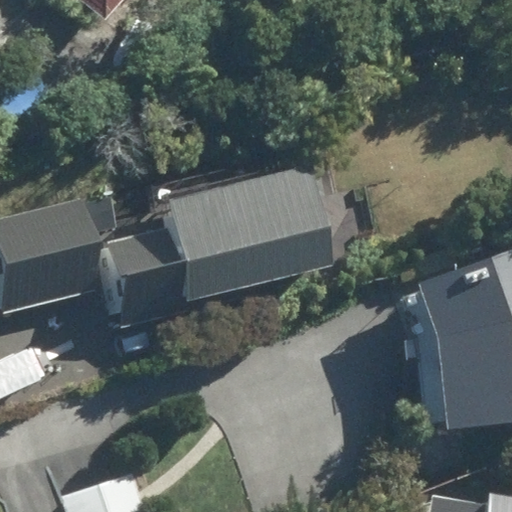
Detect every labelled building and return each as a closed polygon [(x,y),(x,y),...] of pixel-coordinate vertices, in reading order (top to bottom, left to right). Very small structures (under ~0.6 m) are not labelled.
[(66,0),(105,34),(134,0),(66,0)] [(167,239),(100,257),(120,336),(333,281),(309,186),(163,223),(167,239)] [(104,210),(0,232),(0,325),(94,306),(82,251),(111,246),(104,210)] [(511,260),(415,301),(436,349),(445,438),(511,431),(511,260)] [(137,511),(126,481),(55,505),(57,511),(137,511)]
